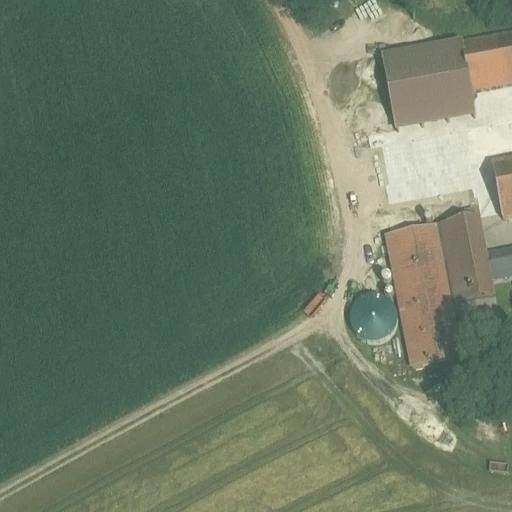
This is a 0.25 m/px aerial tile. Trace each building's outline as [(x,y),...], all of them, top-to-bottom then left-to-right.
[(511,38),(436,53),(445,100),(511,87),(511,38)] [(428,71),(412,74),(419,112),(435,109),(428,71)] [(511,163),(493,168),(503,223),(511,221),(511,163)] [(471,255),(465,224),(441,229),(456,308),(494,301),(484,253),(471,255)] [(441,229),(387,239),(413,371),(468,360),(466,352),(464,352),(456,308),(441,229)] [(384,301),(378,300),(373,299),(368,300),(364,302),(359,305),(356,308),(354,312),(352,315),(351,317),(351,320),(350,324),(351,327),(351,329),(352,332),(354,336),(357,340),(360,342),(362,344),(366,346),(371,347),(375,347),(379,346),(382,345),(386,344),(389,342),(392,339),(394,336),(395,334),(397,332),(398,328),(398,325),(398,322),(398,319),(397,317),(396,314),(394,310),(392,307),(390,305),(388,303),(384,301)] [(494,301),(456,308),(464,352),(466,352),(502,345),(494,301)]
